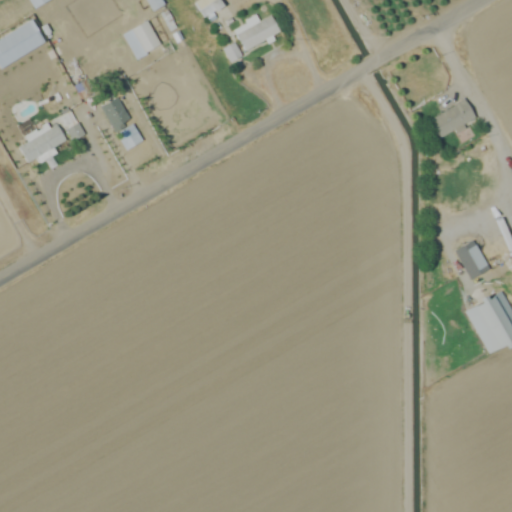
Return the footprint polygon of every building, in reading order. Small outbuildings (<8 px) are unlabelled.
[(191,0),(201,15),(210,10),(214,17),(226,10),(219,0),(191,0)] [(271,17),(258,24),(256,19),(231,32),(243,54),(280,35),(271,17)] [(228,65),(241,58),(234,44),(221,51),(228,65)] [(172,105),(160,83),(145,91),(157,113),(172,105)] [(475,123),(468,103),(427,119),(435,139),(475,123)] [(52,151),(66,143),(56,126),(16,150),(26,166),(35,161),(38,165),(54,155),(52,151)] [(424,210),(424,251),(434,251),(434,228),(442,228),(442,210),(424,210)] [(472,245),(453,254),(468,281),(486,271),(472,245)] [(464,313),(488,359),(511,346),(511,315),(501,294),(464,313)]
